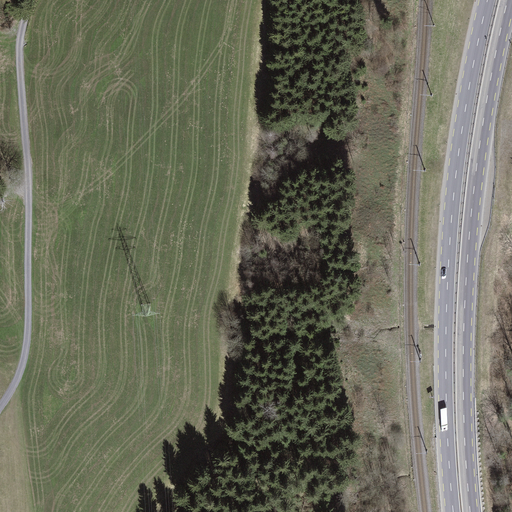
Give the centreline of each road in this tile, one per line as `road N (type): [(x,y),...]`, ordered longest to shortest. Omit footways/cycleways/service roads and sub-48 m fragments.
road 1 (primary): [(486,0),(450,218),(444,392),(451,511)]
road 2 (primary): [(471,511),(470,232),(509,0)]
road 3 (track): [(21,39),(31,268),(18,379),(0,402)]
